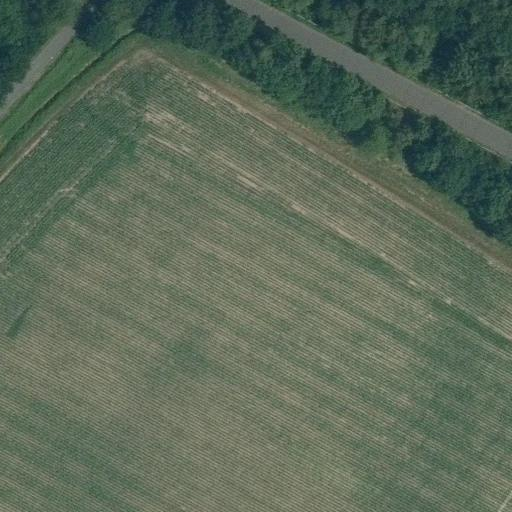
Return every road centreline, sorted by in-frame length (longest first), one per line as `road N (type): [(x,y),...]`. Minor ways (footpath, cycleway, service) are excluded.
road 1 (unclassified): [(511,152),(217,0)]
road 2 (unclassified): [(98,0),(0,106)]
